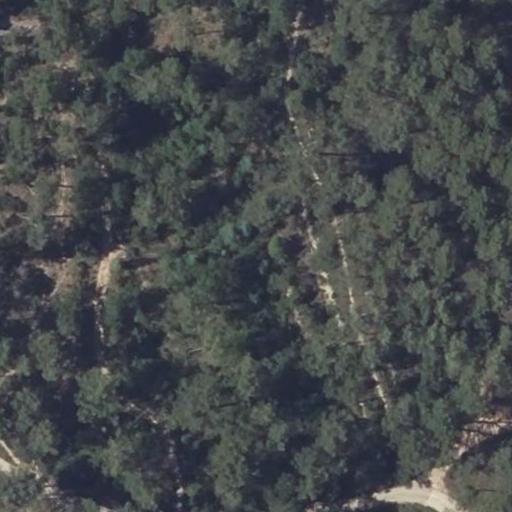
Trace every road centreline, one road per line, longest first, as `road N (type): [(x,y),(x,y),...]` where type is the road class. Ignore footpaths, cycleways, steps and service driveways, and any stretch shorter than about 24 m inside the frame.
road 1 (residential): [(447,511),(401,499),(284,511)]
road 2 (residential): [(132,511),(0,475)]
